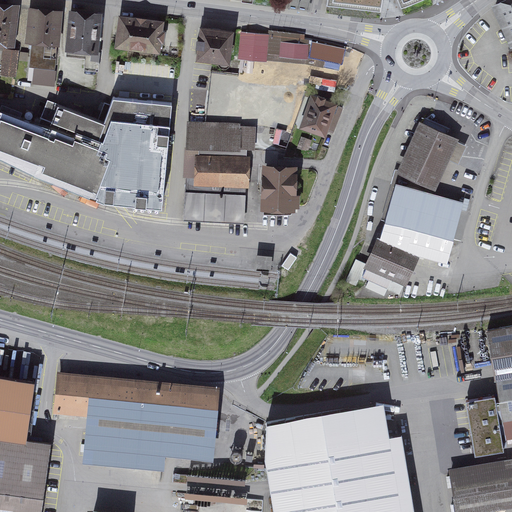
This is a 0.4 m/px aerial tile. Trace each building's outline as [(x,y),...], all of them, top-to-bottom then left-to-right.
[(326,0),(326,4),(380,11),(382,0),(397,0),(401,7),(418,0),(326,0)] [(511,40),(511,0),(495,8),(509,41),(511,40)] [(0,7),(0,40),(7,41),(7,45),(14,45),(18,10),(0,7)] [(29,10),(26,39),(29,39),(28,42),(31,42),(29,67),(54,69),(60,13),(29,10)] [(87,56),(86,67),(98,68),(100,51),(96,51),(97,47),(94,46),(97,16),(73,14),(69,54),(87,56)] [(159,30),(160,23),(122,18),(118,44),(157,48),(158,42),(163,43),(165,30),(159,30)] [(242,27),(238,54),(328,67),(328,62),(343,64),(346,45),(283,36),(283,34),(242,27)] [(200,47),(198,57),(227,61),(231,32),(202,28),(201,39),(197,39),(196,46),(200,47)] [(15,74),(18,52),(6,50),(3,72),(15,74)] [(35,68),(33,82),(52,84),(54,70),(35,68)] [(312,97),(302,125),(324,133),(325,129),(328,130),(337,106),(323,101),(324,97),(318,95),(317,98),(312,97)] [(108,149),(93,189),(91,188),(90,191),(97,194),(96,196),(103,199),(161,205),(171,102),(113,97),(110,104),(104,102),(98,119),(109,123),(104,140),(101,139),(98,145),(108,149)] [(0,149),(39,164),(38,167),(91,188),(93,189),(108,149),(98,145),(101,139),(104,140),(109,123),(98,119),(47,100),(37,126),(0,111),(0,149)] [(253,149),(254,126),(240,126),(240,124),(190,122),(184,209),(244,212),(247,149),(253,149)] [(421,124),(400,170),(433,185),(454,139),(421,124)] [(301,149),(307,149),(310,140),(301,137),(298,147),(301,149)] [(264,205),(291,206),(293,168),(266,167),(264,205)] [(417,254),(447,262),(463,203),(457,202),(394,185),(380,236),(382,237),(417,254)] [(417,254),(382,237),(370,265),(356,259),(345,281),(355,286),(360,276),(364,278),(364,277),(387,287),(392,276),(404,282),(417,254)] [(289,267),(297,254),(291,250),(283,263),(289,267)] [(258,261),(257,268),(267,269),(268,262),(258,261)] [(511,324),(487,328),(488,335),(500,405),(496,406),(495,400),(467,405),(475,453),(504,448),(503,442),(506,442),(506,438),(511,436),(511,324)] [(40,511),(50,443),(25,439),(33,379),(0,374),(0,511),(40,511)] [(89,412),(85,459),(162,466),(163,451),(210,456),(216,392),(60,378),(57,409),(89,412)] [(229,448),(229,430),(220,430),(221,448),(229,448)] [(401,511),(389,434),(265,454),(274,511),(401,511)] [(232,459),(236,460),(239,459),(241,456),(242,453),(240,450),(236,448),(233,449),(230,452),(230,456),(232,459)] [(511,464),(450,475),(455,511),(470,511),(511,505),(511,464)] [(221,473),(220,511),(260,511),(261,499),(246,499),(246,473),(221,473)]
